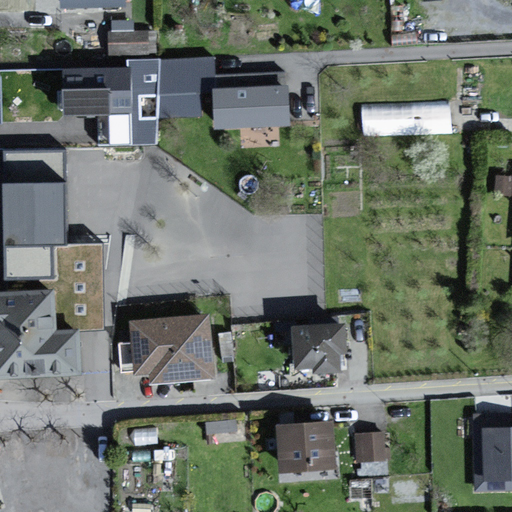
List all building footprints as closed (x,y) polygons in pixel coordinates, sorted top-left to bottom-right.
[(154,34),(113,34),(114,57),(154,57),(154,34)] [(128,68),(0,70),(0,148),(4,149),(67,148),(156,144),(158,118),(202,116),(201,92),(213,90),(213,88),(215,88),(216,75),(215,57),(160,59),(128,60),(128,68)] [(215,88),(213,88),(213,90),(215,129),(291,126),(287,72),(216,75),(215,88)] [(451,126),(450,98),(361,100),(362,129),(451,126)] [(67,148),(4,149),(5,279),(13,279),(54,278),(54,246),(67,245),(67,148)] [(0,292),(0,378),(83,374),(80,331),(105,330),(104,244),(67,245),(54,246),(54,278),(13,279),(13,292),(0,292)] [(127,344),(128,373),(156,372),(157,382),(220,380),(218,320),(139,322),(140,343),(127,344)] [(354,321),(299,324),(302,365),(322,364),(323,372),(351,370),(350,352),(356,352),(354,321)] [(511,481),(511,432),(496,432),(496,418),(480,418),(480,466),(490,466),(490,482),(511,481)] [(342,423),(285,426),(287,472),(344,469),(342,423)] [(391,433),(360,435),(361,463),(392,462),(391,433)]
